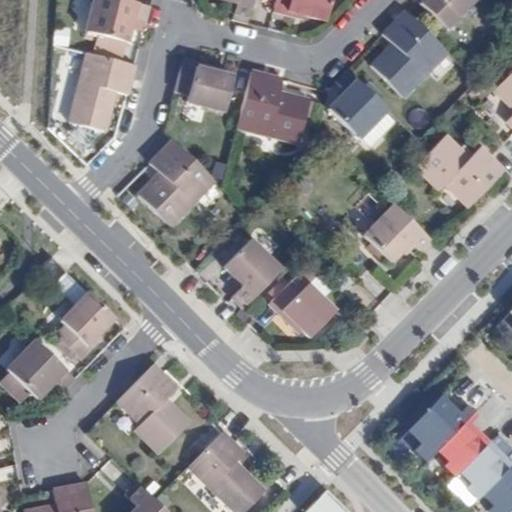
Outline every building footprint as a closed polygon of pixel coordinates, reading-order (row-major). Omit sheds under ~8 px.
[(137,22),(145,25),(149,7),(120,0),(91,0),(83,33),(98,37),(126,44),(128,33),(131,21),(137,22)] [(239,23),(246,25),(252,0),(219,0),(225,2),(235,4),(234,10),(231,21),(239,23)] [(275,0),(273,7),(306,15),(325,20),(329,0),(275,0)] [(422,0),(419,5),(438,24),(449,13),(453,18),(455,19),(473,0),(422,0)] [(235,4),(225,2),(224,8),(234,10),(235,4)] [(273,7),(271,14),(305,23),(306,15),(273,7)] [(402,97),(436,61),(427,52),(436,43),(404,12),(390,27),(381,36),(392,46),(387,53),(384,51),(370,66),(402,97)] [(443,29),(453,18),(449,13),(438,24),(443,29)] [(134,35),(137,22),(131,21),(128,33),(134,35)] [(126,44),(98,37),(94,50),(122,58),(126,44)] [(436,61),(445,52),(436,43),(427,52),(436,61)] [(114,94),(126,97),(128,89),(134,67),(86,54),(68,124),(104,134),(114,94)] [(211,66),(182,59),(181,64),(225,75),(226,71),(211,66)] [(225,75),(181,64),(174,93),(187,96),(186,103),(223,113),(232,77),(225,75)] [(382,114),(385,110),(375,101),(363,89),(346,72),(340,78),(335,82),(341,88),(345,92),(338,99),(327,110),(357,139),(358,139),(382,114)] [(286,99),(290,83),(282,81),(250,73),(239,116),(253,120),(250,132),(298,144),(310,102),(297,98),(296,101),(286,99)] [(510,126),(511,128),(511,73),(494,91),(509,106),(511,104),(511,116),(506,123),(510,126)] [(367,85),(363,89),(375,101),(379,97),(367,85)] [(345,92),(341,88),(334,95),(338,99),(345,92)] [(382,114),(358,139),(367,149),(392,124),(382,114)] [(236,128),(250,132),(253,120),(239,116),(236,128)] [(324,124),(316,132),(322,137),(330,130),(324,124)] [(330,130),(322,137),(325,141),(327,142),(335,135),(330,130)] [(466,210),(503,172),(483,153),(479,149),(472,156),(467,160),(459,151),(444,137),(414,167),(438,191),(442,186),(466,210)] [(204,173),(171,141),(149,164),(161,176),(155,182),(153,180),(138,195),(169,226),(204,192),(195,182),(204,173)] [(463,147),(459,151),(467,160),(472,156),(463,147)] [(204,192),(213,182),(204,173),(195,182),(204,192)] [(397,211),(409,222),(413,218),(401,206),(397,211)] [(421,255),(432,245),(409,222),(397,211),(393,207),(363,237),(389,263),(399,253),(409,244),(414,248),(421,255)] [(232,299),(243,309),(280,271),(250,241),(223,267),(236,279),(244,287),(240,291),(232,299)] [(404,257),(414,248),(409,244),(399,253),(404,257)] [(52,286),(65,273),(51,259),(38,272),(52,286)] [(307,286),(315,277),(305,267),(288,285),(274,299),(272,301),(304,332),(310,338),(334,313),(321,300),(307,286)] [(274,299),(288,285),(281,277),(267,292),(274,299)] [(330,291),(315,277),(307,286),(321,300),(330,291)] [(232,283),(240,291),(244,287),(236,279),(232,283)] [(99,334),(113,320),(96,303),(87,295),(60,322),(65,328),(55,337),(56,338),(52,343),(62,353),(67,348),(74,355),(76,357),(99,334)] [(297,338),(304,332),(272,301),(266,307),(297,338)] [(103,338),(99,334),(76,357),(80,362),(103,338)] [(63,392),(74,381),(34,341),(5,371),(8,374),(0,382),(0,384),(16,401),(26,390),(31,395),(35,399),(45,388),(53,381),(56,384),(63,392)] [(67,348),(62,353),(69,360),(74,355),(67,348)] [(176,391),(152,365),(115,403),(138,426),(133,431),(157,456),(189,423),(166,401),(176,391)] [(49,391),(56,384),(53,381),(45,388),(49,391)] [(26,390),(16,401),(21,406),(31,395),(26,390)] [(412,453),(424,465),(436,453),(474,414),(466,407),(459,415),(440,397),(405,433),(418,446),(412,453)] [(458,475),(489,444),(470,425),(477,418),(474,414),(436,453),(446,464),(442,468),(454,480),(458,475)] [(243,454),(221,433),(187,468),(230,511),(243,511),(264,492),(235,463),(243,454)] [(502,457),(489,444),(458,475),(469,485),(464,490),(476,502),(480,497),(511,466),(511,464),(511,451),(509,449),(502,457)] [(509,511),(511,509),(511,466),(480,497),(491,507),(486,511),(509,511)] [(90,511),(85,485),(52,491),(56,508),(31,511),(90,511)] [(163,511),(153,502),(136,485),(124,497),(136,510),(134,511),(163,511)] [(343,511),(323,492),(303,511),(343,511)]
